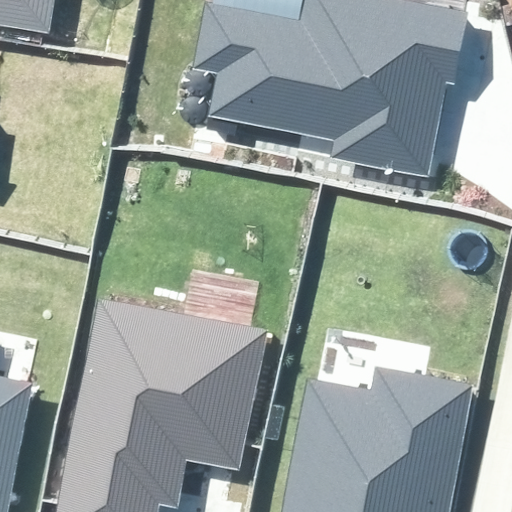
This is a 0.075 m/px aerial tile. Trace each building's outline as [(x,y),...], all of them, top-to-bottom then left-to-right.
[(0,0),(0,24),(49,32),(53,0),(0,0)] [(331,155),(426,174),(439,109),(445,81),(454,82),(468,11),(410,0),(303,0),(300,18),(209,0),(203,0),(189,69),(216,75),(208,117),(334,141),(331,155)] [(57,511),(157,511),(159,504),(179,508),(188,461),(208,465),(241,471),(268,329),(98,297),(57,511)] [(450,511),(475,384),(375,365),(371,389),(308,377),(282,511),(450,511)] [(0,511),(8,511),(33,382),(0,376),(0,511)]
